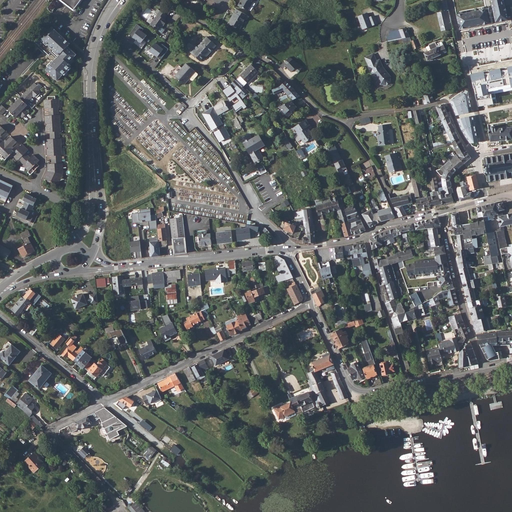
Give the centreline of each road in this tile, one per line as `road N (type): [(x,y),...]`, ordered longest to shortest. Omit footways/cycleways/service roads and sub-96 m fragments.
road 1 (secondary): [(86,255),(102,214),(93,77),(100,40),(124,0)]
road 2 (secondary): [(117,0),(92,54),(92,205),(73,247)]
road 3 (residential): [(283,249),(190,112),(194,98),(246,52)]
road 4 (residential): [(104,401),(311,302)]
road 5 (secondary): [(113,267),(283,249)]
road 6 (residential): [(104,401),(55,426),(54,436),(125,511)]
road 7 (residential): [(476,154),(443,99),(345,124)]
road 8 (residential): [(486,370),(441,212)]
road 9 (residential): [(366,236),(408,383)]
road 10 (secondary): [(311,302),(355,390),(408,383)]
road 11 (residential): [(0,314),(104,401)]
